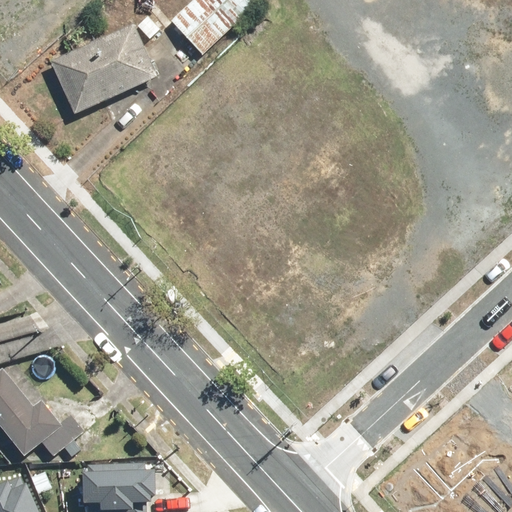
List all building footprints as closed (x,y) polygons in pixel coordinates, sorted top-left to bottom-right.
[(0,0),(0,29),(4,39),(97,0),(0,0)] [(262,0),(197,0),(176,20),(207,53),(263,1),(262,0)] [(470,116),(509,81),(497,67),(511,54),(511,0),(452,0),(438,13),(488,68),(454,99),(470,116)] [(56,62),(77,112),(161,77),(139,27),(56,62)] [(237,91),(214,68),(203,80),(225,102),(237,91)] [(198,193),(252,144),(246,137),(257,127),(237,106),(219,122),(202,104),(184,120),(179,114),(150,140),(198,193)] [(374,159),(343,188),(367,214),(398,185),(374,159)] [(337,215),(291,165),(221,229),(258,269),(303,228),(312,238),(337,215)] [(353,349),(406,298),(389,281),(410,261),(396,247),(372,271),(361,260),(349,273),(341,264),(286,318),(351,384),(369,365),(353,349)] [(478,400),(436,355),(373,414),(416,459),(478,400)] [(3,367),(0,369),(0,416),(29,451),(43,439),(58,457),(92,429),(77,411),(64,422),(44,398),(35,405),(3,367)] [(452,455),(396,504),(403,511),(451,511),(480,487),(452,455)] [(81,469),(83,509),(93,509),(93,511),(150,511),(150,502),(158,502),(156,468),(147,469),(147,460),(92,463),(92,469),(81,469)] [(47,511),(32,471),(0,482),(0,511),(47,511)] [(511,511),(511,497),(496,511),(511,511)]
